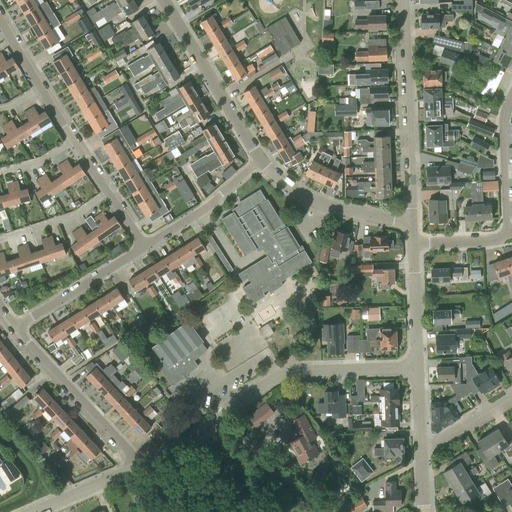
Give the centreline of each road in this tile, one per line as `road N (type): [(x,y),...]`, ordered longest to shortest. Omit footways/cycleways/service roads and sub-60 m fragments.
road 1 (residential): [(412,223),(403,0)]
road 2 (residential): [(219,416),(285,373),(419,368)]
road 3 (residential): [(142,469),(16,325)]
road 4 (residential): [(263,159),(164,0)]
road 5 (residential): [(412,223),(306,196),(263,159)]
road 6 (residential): [(16,325),(147,245)]
road 7 (residential): [(511,91),(502,124),(506,236)]
road 8 (residential): [(328,511),(219,416)]
road 9 (residential): [(147,245),(263,159)]
road 10 (residential): [(419,368),(413,243)]
road 11 (residential): [(0,241),(110,193)]
